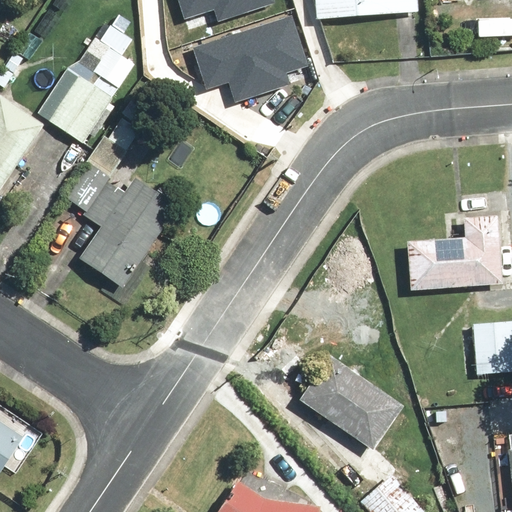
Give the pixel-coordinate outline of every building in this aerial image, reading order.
[(176,0),(180,12),(215,1),(219,13),(259,0),(176,0)] [(309,0),(311,20),(415,11),(413,0),(309,0)] [(191,41),(205,86),(228,79),(234,97),(288,81),(284,67),(305,61),(290,11),(191,41)] [(134,24),(124,17),(117,29),(109,24),(83,65),(76,60),(42,113),(89,144),(141,64),(128,55),(137,41),(127,34),(134,24)] [(511,17),(474,18),(474,37),(511,36),(511,17)] [(0,182),(39,126),(0,99),(0,182)] [(94,227),(73,259),(116,288),(170,208),(127,179),(119,191),(104,181),(124,153),(101,137),(57,202),(94,227)] [(458,238),(399,241),(402,290),(496,285),(493,216),(457,218),(458,238)] [(511,323),(469,324),(470,338),(459,338),(458,354),(470,353),(470,374),(511,374),(511,323)] [(324,353),(292,399),(366,451),(398,405),(324,353)] [(0,426),(0,465),(18,439),(0,426)] [(511,511),(511,448),(500,449),(507,507),(511,511)] [(421,511),(425,509),(386,467),(370,482),(374,486),(354,505),(361,511),(421,511)] [(232,480),(209,511),(311,511),(312,507),(260,500),(232,480)]
